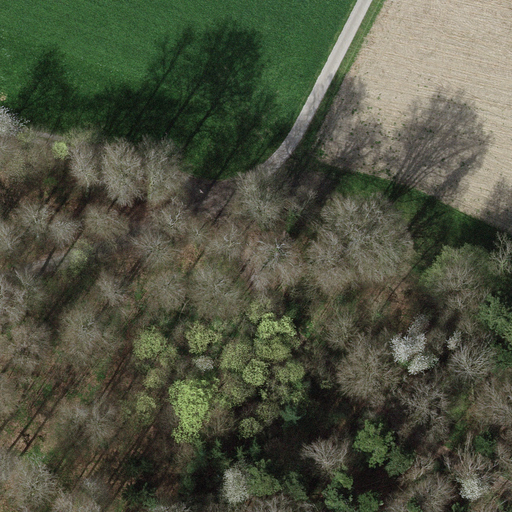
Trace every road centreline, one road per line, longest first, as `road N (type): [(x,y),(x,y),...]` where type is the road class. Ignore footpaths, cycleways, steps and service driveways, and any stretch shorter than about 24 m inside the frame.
road 1 (track): [(511,492),(340,386),(280,317),(207,188)]
road 2 (track): [(0,132),(152,162),(207,188),(238,188),(286,146)]
road 3 (track): [(0,283),(126,246),(207,188)]
road 4 (unclassified): [(286,146),(362,0)]
